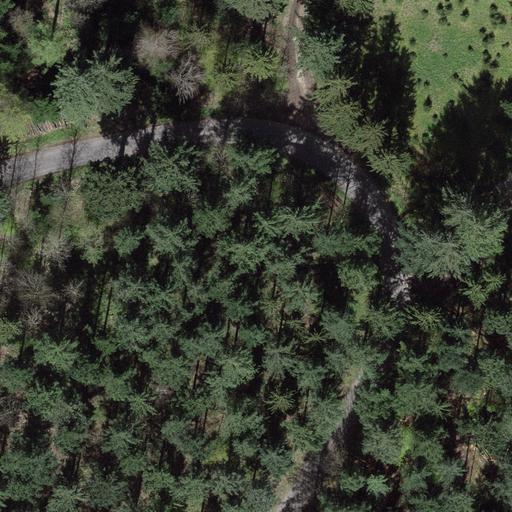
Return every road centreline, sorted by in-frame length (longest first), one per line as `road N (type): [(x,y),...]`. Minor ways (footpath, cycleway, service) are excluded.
road 1 (unclassified): [(288,511),(390,348),(396,323),(394,251),(378,209),(345,167),(261,132),(205,129),(0,173)]
road 2 (track): [(302,0),(294,143)]
